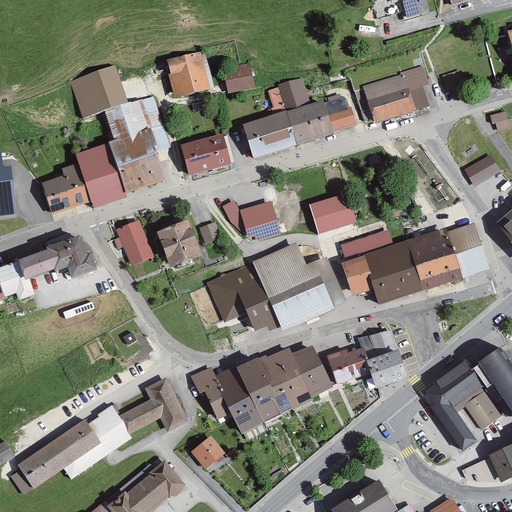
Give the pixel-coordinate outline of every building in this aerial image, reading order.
[(425,0),(402,0),(408,19),(429,13),(425,0)] [(208,53),(169,64),(179,100),(219,88),(208,53)] [(223,70),(228,95),(255,89),(249,64),(223,70)] [(116,68),(72,84),(84,118),(104,111),(128,103),(116,68)] [(428,68),(368,90),(382,125),(444,105),(428,68)] [(459,71),(442,77),(447,93),(465,87),(459,71)] [(307,82),(269,92),(278,119),(314,108),(307,82)] [(114,140),(108,142),(126,194),(166,180),(157,151),(171,148),(153,97),(128,103),(104,111),(114,140)] [(278,119),(244,129),(253,160),(340,133),(334,118),(330,103),(314,108),(278,119)] [(354,111),(334,118),(340,133),(359,126),(354,111)] [(506,113),(490,117),(492,125),(496,124),(498,133),(511,128),(511,123),(511,120),(508,121),(506,113)] [(228,138),(184,149),(191,176),(235,165),(228,138)] [(76,154),(79,163),(91,202),(93,208),(127,197),(126,194),(108,142),(76,154)] [(5,155),(0,155),(0,215),(21,213),(15,170),(7,171),(5,155)] [(377,156),(369,158),(373,172),(382,169),(377,156)] [(491,156),(465,171),(474,187),(500,173),(491,156)] [(64,175),(42,183),(52,214),(91,202),(79,163),(62,168),(64,175)] [(348,192),(309,204),(318,234),(358,223),(348,192)] [(234,201),(222,207),(230,222),(241,233),(249,238),(254,237),(256,242),(282,234),(271,202),(241,210),(234,201)] [(511,209),(496,223),(511,244),(511,209)] [(120,237),(114,239),(118,249),(124,247),(132,266),(155,257),(139,220),(117,229),(120,237)] [(189,220),(157,231),(170,267),(202,255),(189,220)] [(215,223),(199,229),(205,245),(221,239),(215,223)] [(474,224),(447,232),(464,278),(490,269),(474,224)] [(446,228),(408,240),(424,291),(464,278),(447,232),(446,228)] [(389,231),(342,246),(347,261),(342,263),(353,297),(375,290),(363,254),(393,244),(389,231)] [(47,250),(19,260),(26,280),(30,278),(54,270),(55,271),(67,267),(81,263),(87,253),(81,235),(46,247),(47,250)] [(408,240),(393,244),(363,254),(375,290),(379,305),(424,291),(408,240)] [(297,246),(253,265),(281,329),(283,335),(335,313),(333,309),(346,304),(327,260),(306,268),(297,246)] [(72,278),(98,270),(91,252),(87,253),(81,263),(67,267),(72,278)] [(19,260),(0,267),(0,281),(5,297),(16,293),(19,301),(36,295),(30,278),(26,280),(19,260)] [(253,265),(208,284),(224,323),(246,313),(255,334),(267,329),(269,334),(281,329),(253,265)] [(131,330),(121,337),(130,349),(140,342),(131,330)] [(142,342),(150,353),(159,347),(151,335),(142,342)] [(363,346),(328,357),(339,386),(372,374),(367,360),(363,346)] [(300,356),(318,398),(339,389),(320,347),(300,356)] [(511,363),(501,347),(478,363),(511,412),(511,363)] [(399,349),(367,360),(372,374),(376,388),(409,377),(407,373),(399,349)] [(297,351),(282,358),(303,404),(318,398),(300,356),(297,351)] [(281,355),(263,363),(288,412),(303,404),(282,358),(281,355)] [(263,363),(239,373),(262,424),(288,412),(263,363)] [(431,408),(460,452),(477,441),(480,439),(460,410),(489,387),(472,363),(428,393),(435,405),(431,408)] [(214,369),(194,379),(205,402),(209,399),(220,421),(234,414),(219,378),(214,369)] [(237,370),(219,378),(234,414),(242,434),(262,424),(239,373),(237,370)] [(124,416),(136,435),(164,421),(172,432),(190,422),(168,378),(151,389),(156,401),(124,416)] [(489,393),(466,409),(482,433),(505,417),(489,393)] [(105,444),(67,471),(74,481),(139,439),(136,435),(124,416),(117,406),(91,423),(105,444)] [(89,420),(20,468),(23,472),(35,491),(36,492),(105,444),(91,423),(89,420)] [(511,435),(507,426),(481,437),(480,439),(477,441),(487,462),(490,460),(511,450),(511,435)] [(216,438),(195,456),(211,473),(231,455),(216,438)] [(7,444),(0,448),(0,469),(17,458),(7,444)] [(511,450),(490,460),(501,484),(511,479),(511,450)] [(162,457),(107,504),(114,511),(150,511),(175,490),(179,495),(188,487),(162,457)] [(487,462),(464,474),(467,480),(476,483),(501,484),(490,460),(487,462)] [(23,472),(13,478),(25,497),(35,491),(23,472)] [(382,483),(331,511),(395,511),(398,511),(382,483)] [(458,511),(452,501),(434,511),(458,511)]
